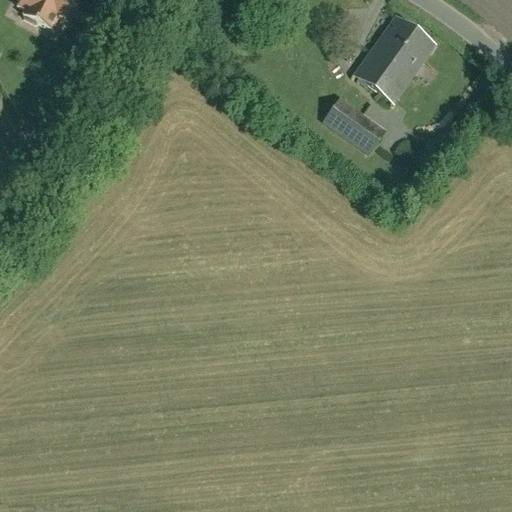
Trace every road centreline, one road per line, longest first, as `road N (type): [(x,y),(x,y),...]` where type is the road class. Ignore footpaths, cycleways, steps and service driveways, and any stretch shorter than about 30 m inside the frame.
road 1 (unclassified): [(0,262),(90,148),(153,0)]
road 2 (unclassified): [(511,78),(418,0)]
